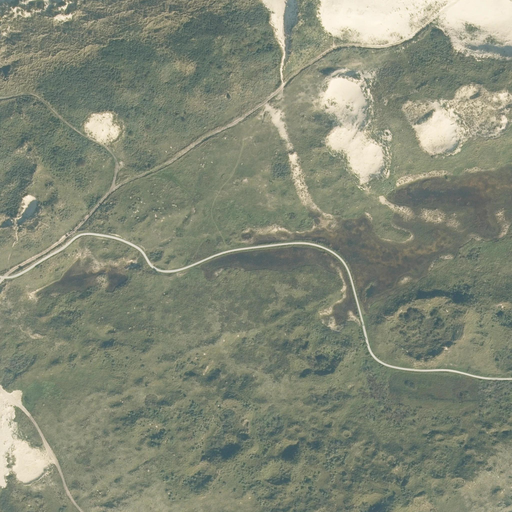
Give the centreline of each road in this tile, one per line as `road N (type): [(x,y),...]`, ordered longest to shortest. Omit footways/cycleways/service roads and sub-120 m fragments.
road 1 (unknown): [(112,186),(241,120),(340,45),(378,49),(410,38),(448,0)]
road 2 (unknown): [(0,97),(37,97),(102,147),(113,177),(69,235),(0,280)]
road 3 (unknown): [(81,511),(37,426),(0,390)]
